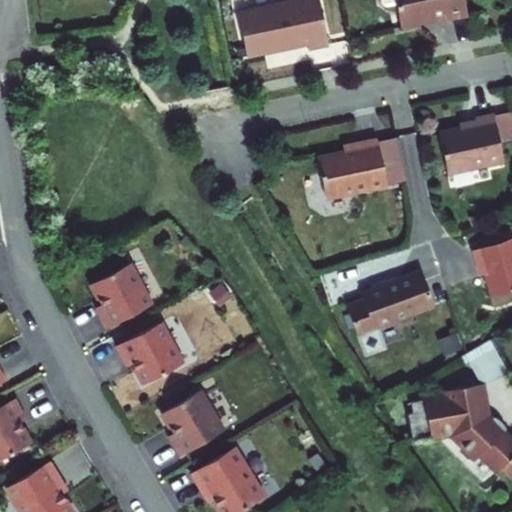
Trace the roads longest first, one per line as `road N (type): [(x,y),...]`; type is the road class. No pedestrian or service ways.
road 1 (residential): [(158,511),(55,329),(16,222)]
road 2 (residential): [(511,64),(216,125)]
